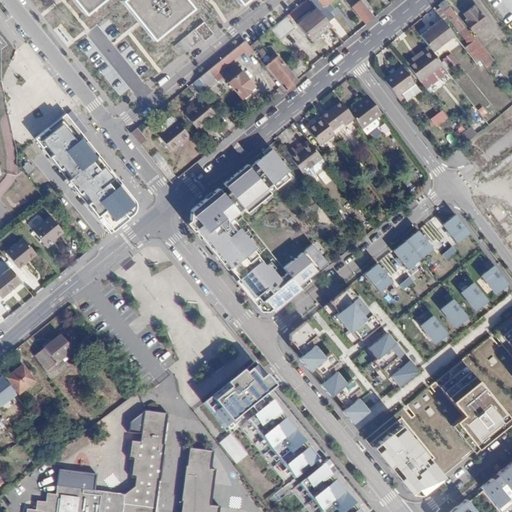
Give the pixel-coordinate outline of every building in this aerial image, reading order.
[(73,0),(86,16),(105,0),(73,0)] [(125,0),(122,2),(139,23),(153,41),(193,9),(185,0),(125,0)] [(289,15),(292,18),(311,2),(308,0),(300,0),(283,14),(286,18),(289,15)] [(364,25),(374,16),(359,0),(356,0),(349,7),(364,25)] [(312,4),(293,19),(307,36),(325,21),(315,8),(312,4)] [(470,19),(467,22),(473,30),(478,27),(480,30),(485,26),(483,23),(487,21),(475,5),(465,12),(470,19)] [(449,9),(443,13),(449,22),(455,18),(449,9)] [(283,14),(267,27),(275,38),(292,25),(286,18),(283,14)] [(214,33),(205,22),(195,30),(204,41),(214,33)] [(441,24),(419,41),(430,54),(431,56),(453,39),(441,24)] [(476,37),(463,45),(479,70),(492,62),(476,37)] [(243,38),(198,75),(206,85),(216,78),(211,72),(242,47),(245,51),(250,48),(248,46),(246,43),(243,38)] [(253,38),(246,43),(248,46),(255,40),(253,38)] [(419,85),(441,68),(431,56),(430,54),(408,72),(419,85)] [(277,58),(265,67),(285,91),(296,82),(277,58)] [(240,62),(226,74),(241,91),(250,84),(248,82),(253,78),(240,62)] [(418,93),(401,70),(384,84),(396,100),(399,98),(404,105),(418,93)] [(206,85),(198,75),(193,79),(201,89),(206,85)] [(204,98),(185,112),(197,128),(217,114),(204,98)] [(369,102),(349,116),(353,121),(366,139),(379,130),(379,127),(376,123),(381,119),(369,102)] [(332,137),(353,121),(349,116),(340,105),(320,121),(321,122),(332,137)] [(439,110),(427,119),(434,127),(446,118),(439,110)] [(33,139),(110,234),(141,211),(111,173),(66,114),(33,139)] [(176,119),(157,133),(169,149),(188,136),(176,119)] [(446,120),(435,128),(440,136),(452,128),(446,120)] [(321,122),(307,132),(319,149),(333,139),(332,137),(321,122)] [(469,126),(459,134),(466,142),(476,134),(469,126)] [(247,168),(245,165),(222,184),(224,187),(219,191),(216,188),(190,210),(189,219),(195,227),(193,229),(226,269),(228,268),(233,274),(231,275),(260,311),(268,305),(273,311),(287,300),(285,297),(298,287),(300,290),(311,281),(309,278),(327,263),(312,244),(283,268),(238,211),(244,207),(247,212),(271,193),(268,188),(273,184),(277,188),(291,177),(288,173),(290,171),(270,145),(259,154),(261,157),(247,168)] [(293,151),(286,157),(306,182),(326,167),(309,145),(297,155),(293,151)] [(156,166),(164,162),(158,151),(150,155),(156,166)] [(20,166),(25,174),(32,169),(26,162),(20,166)] [(468,233),(454,215),(442,224),(456,242),(468,233)] [(50,216),(32,231),(45,247),(63,232),(50,216)] [(416,230),(392,251),(406,268),(431,248),(416,230)] [(23,238),(5,252),(18,269),(36,255),(23,238)] [(399,270),(388,254),(379,259),(399,290),(413,282),(403,267),(399,270)] [(376,265),(365,274),(379,291),(390,281),(376,265)] [(507,284),(492,266),(482,274),(496,292),(507,284)] [(10,268),(0,275),(0,295),(1,297),(21,282),(10,268)] [(487,301),(472,282),(461,291),(476,309),(487,301)] [(350,287),(325,308),(333,318),(359,297),(350,287)] [(359,297),(333,318),(346,333),(372,312),(359,297)] [(456,326),(466,317),(452,298),(441,307),(456,326)] [(372,312),(346,333),(354,343),(380,322),(372,312)] [(420,324),(436,342),(446,334),(431,315),(420,324)] [(511,349),(511,317),(497,330),(511,349)] [(290,348),(299,358),(321,340),(305,321),(290,334),(289,346),(290,348)] [(385,332),(366,348),(376,360),(389,349),(395,344),(385,332)] [(61,334),(36,354),(50,371),(75,351),(61,334)] [(316,345),(299,358),(311,373),(328,360),(316,345)] [(388,376),(402,365),(389,349),(376,360),(370,365),(383,381),(388,376)] [(328,360),(311,373),(320,384),(336,370),(342,366),(333,355),(328,360)] [(402,365),(388,376),(398,389),(417,373),(407,361),(402,365)] [(254,363),(203,403),(224,430),(242,416),(294,480),(318,461),(265,396),(274,388),(254,363)] [(453,421),(476,448),(510,421),(464,365),(438,386),(461,415),(453,421)] [(36,383),(23,367),(8,379),(21,395),(36,383)] [(336,370),(320,384),(332,398),(348,385),(336,370)] [(0,410),(16,398),(2,380),(0,381),(0,410)] [(365,393),(354,380),(348,385),(332,398),(343,411),(359,398),(365,393)] [(359,398),(343,411),(355,426),(371,412),(359,398)] [(83,420),(72,406),(65,412),(76,425),(83,420)] [(158,411),(139,409),(134,440),(125,439),(123,458),(128,458),(126,476),(130,476),(130,485),(125,495),(57,486),(57,496),(48,495),(47,504),(37,503),(37,511),(28,511),(27,511),(122,511),(124,503),(156,507),(159,481),(160,481),(165,445),(163,444),(166,422),(157,421),(158,411)] [(389,448),(384,453),(418,494),(427,495),(450,477),(411,429),(400,437),(397,433),(385,443),(389,448)] [(228,434),(217,443),(235,464),(247,455),(228,434)] [(212,451),(190,448),(188,465),(186,465),(182,501),(183,501),(181,511),(218,511),(219,506),(211,505),(216,469),(211,469),(212,451)] [(503,511),(511,504),(511,463),(483,487),(499,511),(500,511),(503,511)] [(359,511),(322,465),(299,486),(319,511),(359,511)] [(476,511),(465,499),(447,511),(476,511)]
